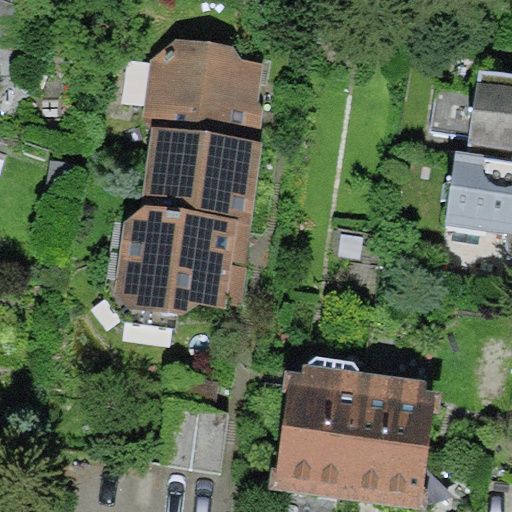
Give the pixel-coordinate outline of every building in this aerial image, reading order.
[(34,0),(0,0),(0,27),(22,35),(34,0)] [(229,57),(155,50),(145,117),(152,121),(137,213),(119,224),(109,294),(124,313),(166,321),(191,307),(235,308),(261,125),(254,76),(236,70),(229,57)] [(511,86),(472,82),(471,91),(437,87),(432,136),(463,138),(450,164),(446,233),(498,235),(505,263),(511,262),(511,86)] [(297,384),(279,381),(259,496),(349,511),(425,511),(446,394),(361,379),(348,366),(313,362),(297,384)] [(218,380),(168,375),(159,473),(221,479),(227,413),(215,412),(218,380)]
